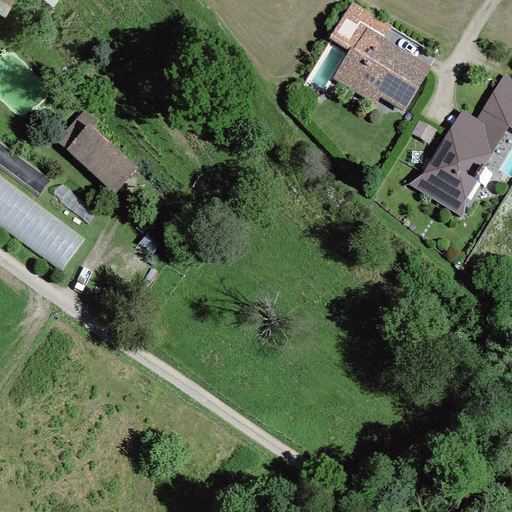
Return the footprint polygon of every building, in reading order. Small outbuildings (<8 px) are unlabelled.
[(14,0),(0,0),(0,15),(3,17),(14,0)] [(365,28),(383,39),(391,27),(350,2),(328,38),(348,50),(350,47),(352,49),(365,28)] [(383,39),(365,28),(352,49),(350,47),(348,50),(331,79),(375,104),(379,97),(405,112),(431,67),(383,39)] [(511,79),(503,74),(476,120),(460,110),(422,176),(464,200),(507,127),(511,130),(511,79)] [(83,112),(56,139),(111,195),(138,168),(83,112)] [(0,219),(64,267),(87,235),(0,170),(0,219)] [(462,218),(464,200),(422,176),(408,185),(462,218)]
